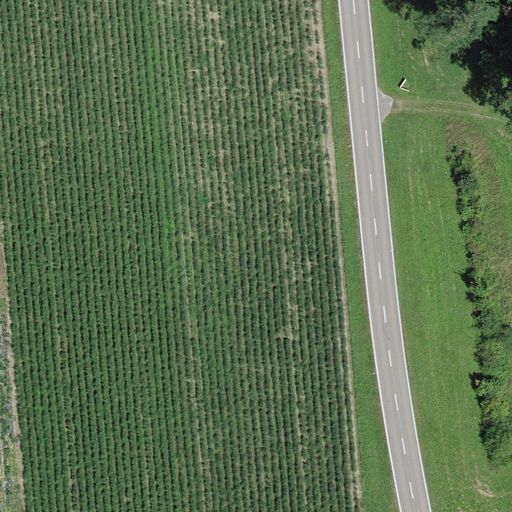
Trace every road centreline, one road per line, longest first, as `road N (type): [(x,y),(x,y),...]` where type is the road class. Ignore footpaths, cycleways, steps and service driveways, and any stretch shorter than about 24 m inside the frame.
road 1 (secondary): [(348,0),(380,341),(415,511)]
road 2 (track): [(357,99),(511,116)]
